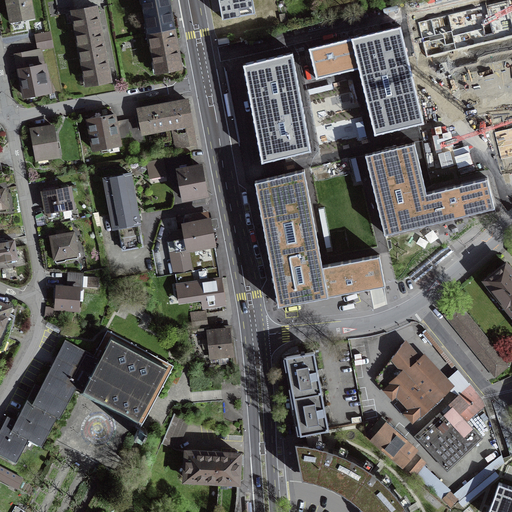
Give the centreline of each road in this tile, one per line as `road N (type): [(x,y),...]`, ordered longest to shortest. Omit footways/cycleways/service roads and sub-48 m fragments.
road 1 (tertiary): [(255,336),(412,307),(511,224)]
road 2 (secondary): [(206,82),(255,336)]
road 3 (residential): [(442,0),(202,59)]
road 4 (residential): [(10,117),(206,82)]
road 5 (residential): [(10,117),(39,298)]
road 6 (secondary): [(275,511),(256,350)]
road 7 (secondary): [(256,350),(260,511)]
